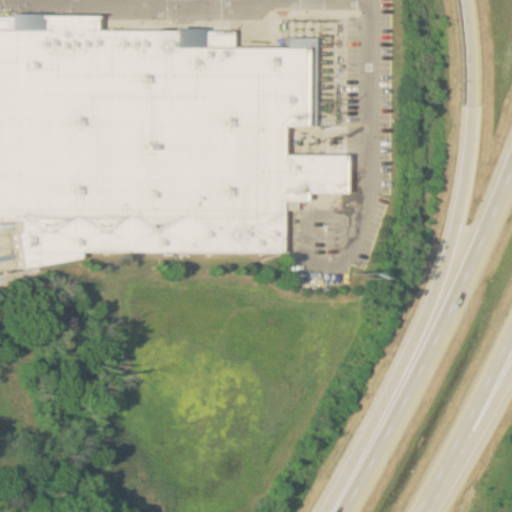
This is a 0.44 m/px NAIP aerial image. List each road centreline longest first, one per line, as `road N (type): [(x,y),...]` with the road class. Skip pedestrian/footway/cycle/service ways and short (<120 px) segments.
road 1 (motorway): [(463,0),(468,111),(443,255),(425,308),(323,511)]
road 2 (motorway): [(511,161),(408,392),(340,511)]
road 3 (motorway): [(416,511),(511,324)]
road 4 (motorway): [(418,511),(511,363)]
